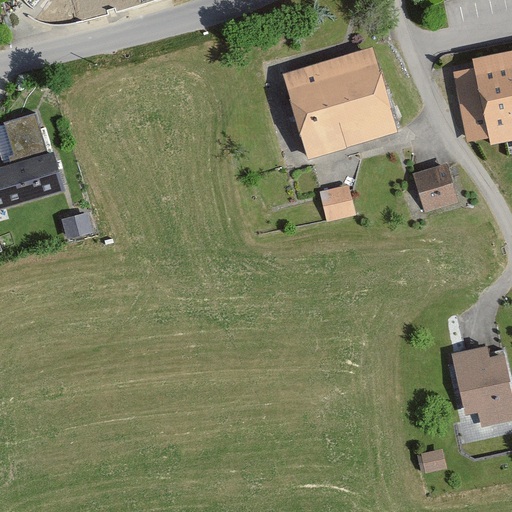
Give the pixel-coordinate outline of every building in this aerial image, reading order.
[(511,42),(474,50),(477,62),(451,67),(464,138),(493,132),(495,141),(511,137),(511,42)] [(377,44),(285,70),(309,155),(401,129),(377,44)] [(39,112),(0,123),(0,128),(9,158),(50,145),(39,112)] [(58,149),(0,163),(0,205),(68,188),(58,149)] [(449,161),(412,170),(422,211),(459,202),(449,161)] [(354,212),(347,181),(310,189),(317,220),(354,212)] [(511,362),(509,342),(455,350),(467,426),(511,418),(511,362)] [(444,444),(418,448),(422,470),(448,466),(444,444)]
